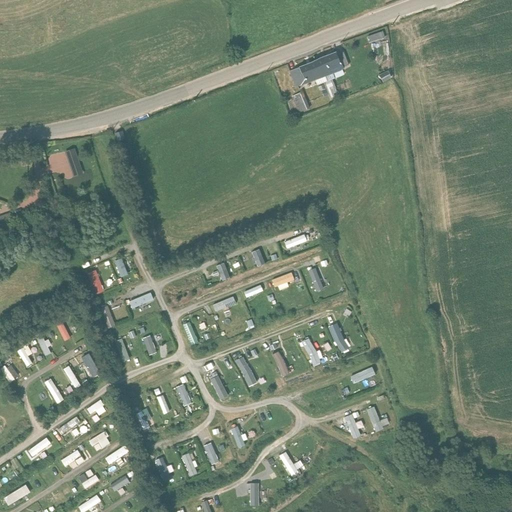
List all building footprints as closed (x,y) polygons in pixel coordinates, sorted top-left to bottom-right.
[(384,34),(372,38),(374,44),(386,40),(384,34)] [(342,53),(320,61),(325,76),(348,68),(342,53)] [(320,61),(292,72),(298,87),(325,76),(320,61)] [(394,72),(383,76),(385,83),(397,78),(394,72)] [(304,92),(293,97),(300,113),(311,108),(304,92)] [(121,131),(114,133),(117,143),(124,141),(121,131)] [(26,156),(19,158),(22,168),(29,166),(26,156)] [(11,214),(0,217),(0,223),(0,225),(13,220),(11,214)] [(290,247),(311,243),(309,235),(288,240),(290,247)] [(255,252),(261,267),(269,264),(263,249),(255,252)] [(126,258),(118,260),(122,277),(131,275),(126,258)] [(225,280),(233,277),(228,262),(220,265),(225,280)] [(319,267),(312,270),(320,291),(328,288),(319,267)] [(98,295),(107,291),(98,269),(89,273),(98,295)] [(278,288),(298,280),(295,272),(275,280),(278,288)] [(177,283),(180,291),(202,283),(199,275),(177,283)] [(264,284),(247,292),(251,299),(267,291),(264,284)] [(135,309),(158,300),(155,292),(132,301),(135,309)] [(219,313),(240,304),(237,297),(216,305),(219,313)] [(110,306),(103,309),(112,329),(119,326),(110,306)] [(195,345),(202,342),(193,321),(186,325),(195,345)] [(59,325),(66,342),(73,339),(65,322),(59,325)] [(342,350),(351,347),(341,323),(332,327),(342,350)] [(46,336),(40,338),(47,358),(53,355),(46,336)] [(146,338),(152,355),(160,353),(155,336),(146,338)] [(126,338),(118,341),(126,363),(134,360),(126,338)] [(313,338),(305,342),(314,364),(322,361),(313,338)] [(32,357),(35,355),(30,346),(20,351),(29,367),(36,364),(32,357)] [(283,351),(275,354),(284,376),(291,373),(283,351)] [(92,378),(104,373),(95,354),(86,359),(91,369),(88,370),(92,378)] [(248,356),(239,361),(250,385),(259,381),(248,356)] [(13,383),(22,376),(12,364),(3,372),(13,383)] [(73,366),(67,368),(76,388),(82,385),(73,366)] [(355,383),(377,374),(374,366),(351,375),(355,383)] [(220,374),(212,378),(221,398),(229,395),(220,374)] [(59,402),(66,398),(54,379),(47,383),(59,402)] [(185,405),(193,402),(186,383),(177,386),(185,405)] [(317,396),(340,392),(339,383),(315,388),(317,396)] [(164,413),(171,411),(166,394),(159,396),(164,413)] [(93,414),(98,411),(101,415),(109,409),(102,399),(88,408),(93,414)] [(137,413),(144,429),(156,424),(148,408),(137,413)] [(355,414),(363,437),(371,434),(363,411),(355,414)] [(59,429),(63,435),(82,422),(78,416),(59,429)] [(232,428),(240,448),(247,445),(240,425),(232,428)] [(107,431),(90,439),(93,445),(101,442),(103,447),(112,443),(107,431)] [(30,449),(34,456),(53,443),(48,437),(30,449)] [(211,463),(220,461),(214,441),(205,444),(211,463)] [(112,450),(122,468),(129,464),(119,447),(112,450)] [(69,470),(86,462),(81,449),(63,457),(69,470)] [(306,465),(302,459),(295,463),(288,450),(281,454),(292,474),(306,465)] [(185,453),(190,475),(198,473),(193,452),(185,453)] [(166,456),(158,458),(165,479),(173,477),(166,456)] [(101,480),(97,473),(89,478),(86,473),(80,476),(86,488),(101,480)] [(116,491),(131,481),(127,474),(112,484),(116,491)] [(260,481),(251,482),(252,504),(261,504),(260,481)] [(63,491),(52,497),(58,507),(69,502),(63,491)] [(99,495),(80,504),(83,511),(103,502),(99,495)] [(202,501),(206,511),(214,511),(209,499),(202,501)]
